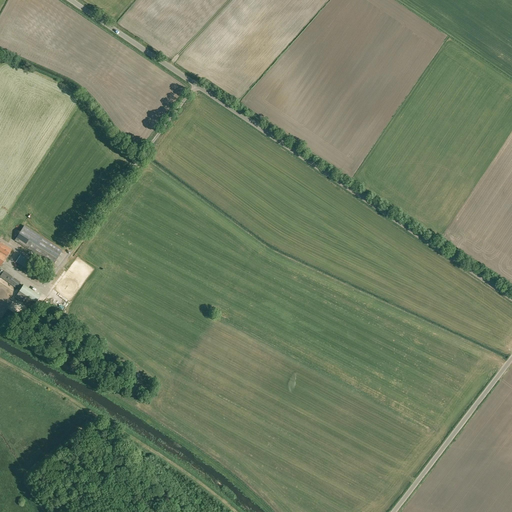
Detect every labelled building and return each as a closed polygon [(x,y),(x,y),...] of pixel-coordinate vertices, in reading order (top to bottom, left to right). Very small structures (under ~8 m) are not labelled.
[(53,265),(62,250),(47,241),(24,226),(15,240),(53,265)] [(12,250),(0,241),(0,267),(12,250)] [(29,270),(33,263),(21,255),(16,262),(29,270)] [(80,268),(70,282),(73,285),(84,271),(80,268)] [(16,288),(20,282),(4,270),(0,276),(14,287),(16,288)] [(63,271),(59,279),(63,282),(67,273),(63,271)] [(32,309),(40,296),(23,285),(15,297),(32,309)]
